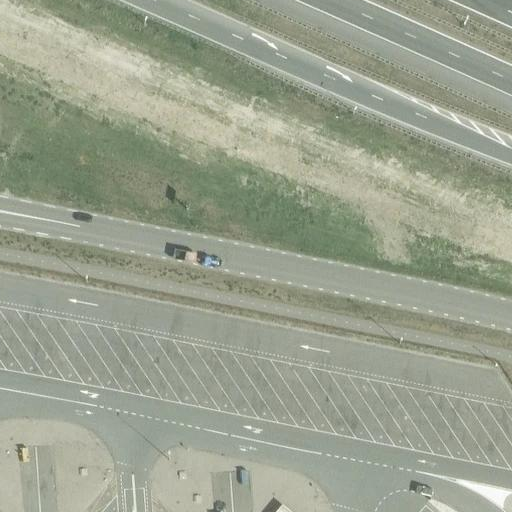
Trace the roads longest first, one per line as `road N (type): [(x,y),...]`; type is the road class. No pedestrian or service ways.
road 1 (unclassified): [(37,232),(511,335)]
road 2 (trunk): [(144,0),(511,160)]
road 3 (trunk): [(325,0),(511,83)]
